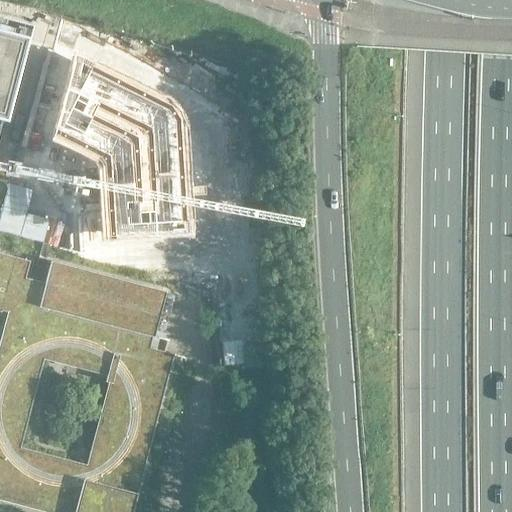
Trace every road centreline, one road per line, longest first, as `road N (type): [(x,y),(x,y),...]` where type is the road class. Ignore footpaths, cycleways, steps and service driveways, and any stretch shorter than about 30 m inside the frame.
road 1 (motorway): [(325,0),(325,159),(349,511)]
road 2 (motorway): [(450,0),(441,511)]
road 3 (motorway): [(498,511),(504,0)]
road 4 (unknown): [(97,213),(109,163),(127,159),(165,172),(177,190),(189,257)]
